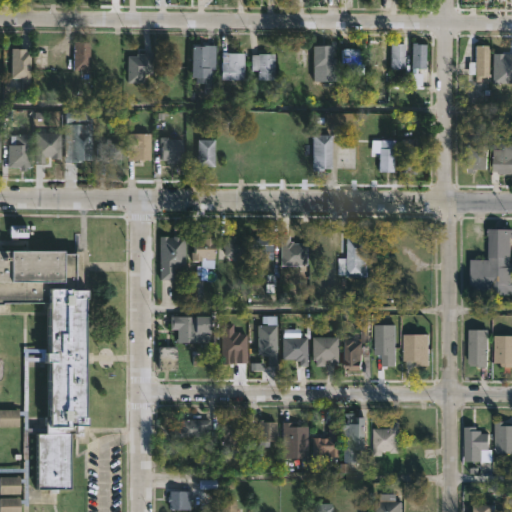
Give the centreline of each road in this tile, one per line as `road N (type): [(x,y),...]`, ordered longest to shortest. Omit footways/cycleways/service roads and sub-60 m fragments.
road 1 (residential): [(511,202),(0,197)]
road 2 (residential): [(511,23),(0,18)]
road 3 (residential): [(450,511),(447,0)]
road 4 (residential): [(511,395),(140,390)]
road 5 (residential): [(139,511),(139,199)]
